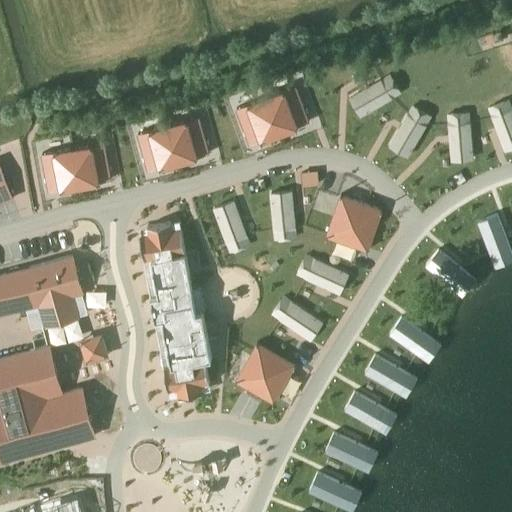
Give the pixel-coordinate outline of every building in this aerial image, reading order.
[(362,114),(401,91),(389,71),(350,93),(362,114)] [(307,125),(293,83),(267,93),(281,134),(307,125)] [(281,134),(267,93),(239,102),(254,144),(281,134)] [(431,117),(412,107),(393,145),(412,154),(431,117)] [(511,146),(511,113),(510,109),(490,119),(505,150),(511,146)] [(473,158),(469,112),(450,114),(454,160),(473,158)] [(197,114),(170,123),(181,161),(208,153),(197,114)] [(181,161),(170,123),(139,132),(150,170),(181,161)] [(103,143),(75,147),(80,183),(108,179),(103,143)] [(80,183),(75,147),(46,151),(51,188),(80,183)] [(0,202),(12,198),(0,163),(0,202)] [(291,191),(271,193),(275,239),(295,237),(291,191)] [(341,194),(334,215),(374,229),(382,209),(341,194)] [(233,201),(215,208),(231,251),(249,244),(233,201)] [(489,217),(479,221),(491,255),(501,251),(511,247),(499,213),(489,217)] [(334,215),(327,235),(367,249),(374,229),(334,215)] [(150,234),(140,236),(145,259),(152,258),(186,252),(182,229),(173,230),(172,222),(148,226),(150,234)] [(433,256),(426,264),(453,288),(460,280),(467,271),(440,248),(433,256)] [(186,252),(152,258),(157,282),(159,295),(193,289),(186,252)] [(72,255),(0,274),(0,313),(40,303),(46,324),(78,315),(72,294),(82,291),(72,255)] [(306,255),(298,273),(340,292),(348,274),(306,255)] [(159,295),(151,297),(156,320),(163,318),(197,312),(193,289),(159,295)] [(284,296),(272,313),(310,339),(322,322),(284,296)] [(197,312),(163,318),(168,342),(209,334),(205,311),(197,312)] [(396,324),(390,333),(420,353),(426,344),(432,335),(402,315),(396,324)] [(209,334),(168,342),(172,366),(207,359),(213,358),(209,334)] [(257,342),(236,380),(255,390),(276,353),(257,342)] [(49,344),(0,357),(0,461),(95,435),(81,387),(62,392),(49,344)] [(276,353),(255,390),(274,401),(274,400),(295,363),(276,353)] [(371,362),(365,372),(397,390),(402,380),(408,370),(376,353),(371,362)] [(172,366),(164,367),(169,391),(178,389),(180,397),(203,393),(201,385),(211,383),(207,359),(172,366)] [(350,399),(345,408),(376,426),(381,416),(387,407),(356,389),(350,399)] [(330,440),(325,450),(358,465),(363,455),(367,445),(334,430),(330,440)] [(314,480),(310,490),(342,505),(347,495),(352,485),(319,470),(314,480)] [(92,511),(85,483),(0,505),(0,511),(92,511)]
